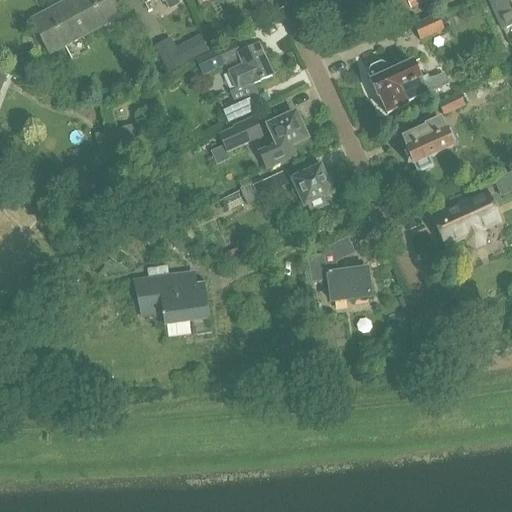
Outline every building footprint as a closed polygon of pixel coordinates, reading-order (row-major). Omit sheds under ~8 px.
[(70,0),(32,21),(50,54),(121,17),(111,0),(70,0)] [(153,0),(163,0),(169,10),(178,5),(175,0),(139,0),(143,1),(144,5),(153,0)] [(406,0),(411,9),(429,0),(406,0)] [(511,0),(495,0),(497,4),(491,6),(502,30),(511,26),(511,0)] [(412,26),(419,41),(443,30),(436,15),(412,26)] [(271,76),(275,74),(268,60),(265,62),(257,46),(241,54),(236,42),(196,61),(203,76),(224,66),(228,75),(229,74),(237,91),(232,93),(238,105),(256,97),(251,86),(271,77),(271,76)] [(157,52),(169,73),(182,66),(169,45),(157,52)] [(140,57),(139,67),(150,68),(152,59),(140,57)] [(379,98),(387,116),(406,107),(405,105),(448,85),(443,74),(433,79),(432,78),(429,79),(427,75),(419,79),(411,62),(390,72),(386,65),(379,62),(369,67),(366,74),(377,99),(379,98)] [(436,104),(443,117),(466,106),(459,93),(455,95),(453,91),(438,98),(440,102),(436,104)] [(255,113),(249,101),(223,113),(229,125),(255,113)] [(257,154),(265,172),(296,158),(292,148),(309,141),(295,110),(263,125),(273,147),(257,154)] [(217,138),(225,155),(262,138),(253,119),(231,129),(232,131),(217,138)] [(414,166),(418,174),(429,169),(425,160),(453,148),(452,146),(458,144),(451,129),(445,132),(440,120),(425,127),(426,129),(403,139),(407,148),(405,149),(403,155),(407,164),(413,167),(414,166)] [(116,132),(122,153),(140,148),(133,126),(116,132)] [(319,169),(292,181),(296,190),(292,192),(299,208),(305,206),(309,214),(326,206),(322,198),(330,194),(319,169)] [(240,189),(247,206),(259,200),(258,198),(291,183),(285,171),(253,186),(252,184),(240,189)] [(511,171),(501,177),(507,191),(511,189),(511,171)] [(11,199),(4,192),(0,196),(0,207),(2,209),(11,199)] [(484,245),(485,238),(483,234),(499,227),(491,209),(485,212),(478,197),(457,206),(458,208),(432,220),(437,231),(436,234),(438,240),(441,241),(444,246),(464,237),(469,246),(475,249),(484,245)] [(18,205),(11,199),(2,209),(9,215),(18,205)] [(25,211),(18,205),(9,215),(16,222),(25,211)] [(32,218),(25,211),(16,222),(23,228),(32,218)] [(124,228),(139,239),(150,222),(135,212),(124,228)] [(39,224),(32,218),(23,228),(30,234),(39,224)] [(173,245),(187,256),(194,248),(179,237),(173,245)] [(353,303),(366,301),(366,298),(370,298),(367,270),(338,274),(336,263),(354,254),(347,238),(321,251),(322,256),(307,258),(311,284),(328,282),(331,303),(352,300),(353,303)] [(236,249),(225,254),(228,262),(239,257),(236,249)] [(209,334),(202,285),(190,286),(188,278),(182,279),(181,275),(134,281),(142,317),(162,315),(163,326),(190,323),(192,337),(209,334)] [(286,359),(287,373),(301,371),(299,357),(286,359)]
